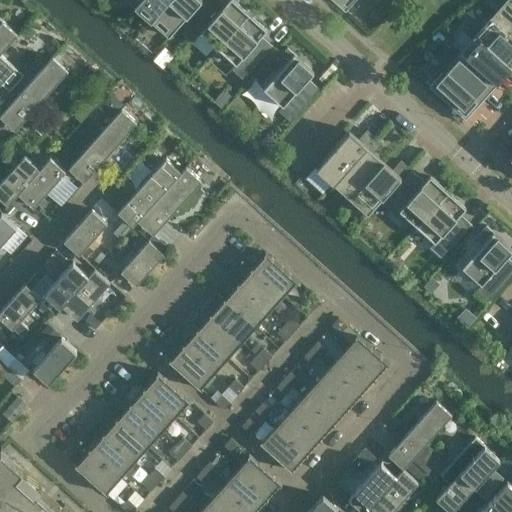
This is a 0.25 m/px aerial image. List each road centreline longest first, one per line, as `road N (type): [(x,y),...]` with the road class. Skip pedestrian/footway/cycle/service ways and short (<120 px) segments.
road 1 (residential): [(288,511),(416,369),(235,215),(27,444),(105,511)]
road 2 (residential): [(464,159),(289,0)]
road 3 (residential): [(0,291),(96,183)]
